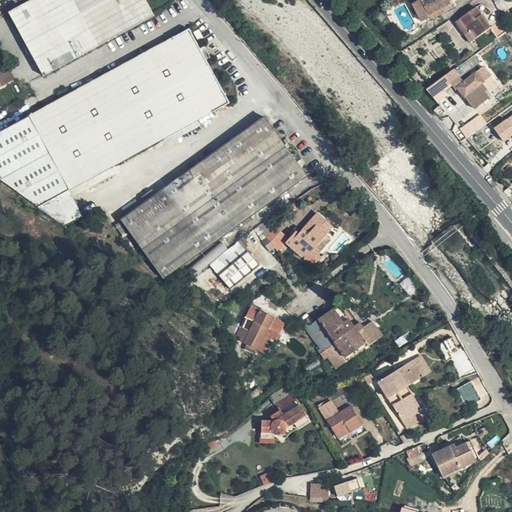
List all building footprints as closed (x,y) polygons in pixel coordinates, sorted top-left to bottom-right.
[(15,26),(19,33),(49,8),(58,0),(31,0),(8,13),(15,26)] [(71,0),(58,0),(49,8),(19,33),(24,41),(42,26),(72,0),(71,0)] [(92,17),(110,0),(71,0),(72,0),(42,26),(60,45),(92,17)] [(153,17),(143,0),(110,0),(92,17),(60,45),(73,59),(92,49),(153,17)] [(405,0),(410,0),(422,22),(431,18),(430,15),(449,5),(451,4),(450,1),(452,0),(405,0)] [(430,15),(431,18),(432,19),(451,9),(449,5),(430,15)] [(471,43),(491,28),(477,8),(457,22),(471,43)] [(508,31),(502,21),(491,28),(498,38),(504,34),(508,31)] [(43,76),(73,59),(60,45),(42,26),(24,41),(43,76)] [(0,180),(38,209),(69,191),(133,156),(164,139),(197,121),(229,104),(188,29),(101,77),(0,132),(0,180)] [(491,43),(475,55),(477,58),(493,45),(491,43)] [(446,77),(427,90),(439,103),(446,97),(442,91),(450,85),(451,84),(450,83),(458,77),(464,75),(480,61),(477,58),(475,55),(446,77)] [(0,81),(2,85),(16,77),(7,63),(0,66),(0,81)] [(451,84),(450,85),(455,91),(458,89),(475,110),(490,98),(488,95),(490,93),(483,84),(490,78),(491,77),(484,67),(463,83),(458,77),(450,83),(451,84)] [(461,127),(468,136),(488,122),(481,112),(461,127)] [(511,117),(495,129),(505,141),(511,135),(511,117)] [(163,279),(306,175),(263,118),(121,221),(163,279)] [(200,126),(197,121),(164,139),(167,144),(200,126)] [(38,209),(64,227),(83,217),(69,191),(38,209)] [(278,221),(285,216),(281,210),(258,226),(263,232),(271,226),(269,225),(276,220),(278,221)] [(314,250),(325,236),(332,228),(316,214),(299,234),(296,232),(286,244),(304,260),(305,259),(309,262),(311,263),(314,263),(317,261),(318,259),(319,257),(318,254),(317,252),(314,250)] [(287,219),(285,216),(278,221),(280,224),(287,219)] [(270,251),(275,249),(263,232),(258,226),(254,229),(261,237),(260,238),(270,251)] [(263,232),(275,249),(277,249),(282,243),(279,241),(284,235),(275,227),(274,229),(271,226),(263,232)] [(330,241),(325,236),(314,250),(317,252),(318,254),(330,241)] [(259,265),(248,252),(220,276),(230,289),(259,265)] [(430,308),(425,300),(413,307),(418,315),(430,308)] [(258,349),(268,328),(272,317),(261,311),(262,309),(252,304),(239,336),(242,341),(248,345),(247,349),(254,352),(256,348),(258,349)] [(306,329),(315,342),(320,349),(318,350),(324,359),(328,356),(337,368),(369,345),(359,332),(363,329),(358,323),(354,326),(338,306),(306,329)] [(233,336),(239,324),(234,322),(235,312),(230,313),(228,334),(233,336)] [(362,321),(358,323),(363,329),(359,332),(369,345),(374,342),(366,331),(368,330),(362,321)] [(459,355),(448,338),(438,345),(448,362),(459,355)] [(414,361),(424,377),(432,372),(421,356),(414,361)] [(394,406),(414,397),(407,387),(424,377),(414,361),(379,382),(394,406)] [(482,400),(471,382),(458,389),(468,408),(482,400)] [(280,413),(273,418),(283,433),(284,431),(286,429),(294,424),(296,426),(308,419),(292,395),(275,406),(280,413)] [(422,411),(414,397),(394,406),(404,423),(422,411)] [(351,432),(353,431),(339,413),(331,401),(320,408),(336,435),(348,428),(351,432)] [(339,413),(353,431),(363,425),(351,406),(339,413)] [(427,418),(422,411),(404,423),(408,430),(427,418)] [(283,433),(273,418),(272,418),(274,422),(261,422),(261,433),(273,433),(278,435),(280,435),(283,434),(283,433)] [(310,421),(308,419),(296,426),(298,430),(310,421)] [(339,439),(351,432),(348,428),(336,435),(339,439)] [(467,443),(476,461),(480,460),(471,441),(467,443)] [(443,477),(476,461),(467,443),(456,448),(455,445),(433,455),(443,477)] [(421,455),(417,447),(407,451),(411,459),(421,455)] [(262,476),(265,482),(278,477),(276,471),(262,476)] [(335,484),(338,494),(360,487),(357,477),(335,484)] [(329,498),(329,486),(312,486),(312,497),(329,498)]
